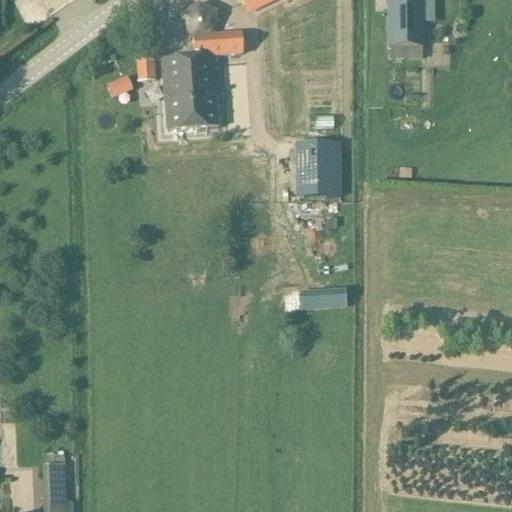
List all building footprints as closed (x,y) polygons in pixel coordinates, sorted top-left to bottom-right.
[(250,5),(254,12),(278,0),(239,0),(243,8),(250,5)] [(420,51),(422,51),(421,0),(385,1),(386,51),(388,51),(388,62),(420,62),(420,51)] [(194,60),(161,62),(166,134),(216,131),(211,59),(240,57),(238,37),(192,41),(194,60)] [(152,64),(136,65),(137,85),(153,84),(152,64)] [(338,145),(294,145),(294,199),(338,199),(338,145)] [(298,296),(299,314),(344,311),(343,293),(298,296)] [(70,511),(70,504),(64,504),(63,468),(40,468),(41,511),(70,511)]
